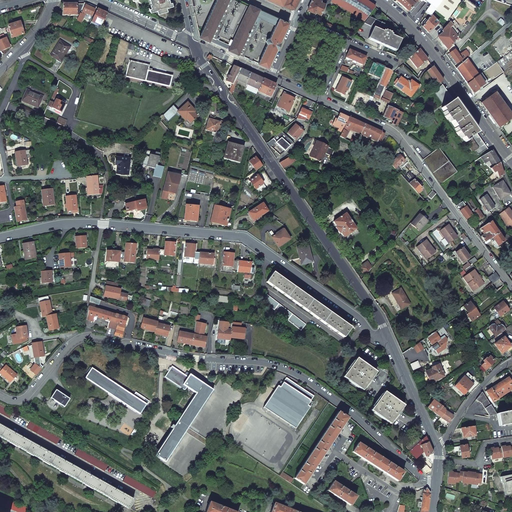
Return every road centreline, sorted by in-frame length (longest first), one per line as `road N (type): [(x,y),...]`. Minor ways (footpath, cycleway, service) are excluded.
road 1 (residential): [(435,490),(359,418),(286,369),(82,338)]
road 2 (tertiary): [(191,42),(383,326)]
road 3 (residential): [(383,326),(374,336),(241,235),(101,222)]
road 4 (residential): [(319,98),(392,131),(511,288)]
road 5 (residential): [(4,105),(86,142),(108,172),(6,179)]
road 6 (tertiary): [(377,0),(422,41),(509,157)]
road 7 (residential): [(0,416),(151,502)]
road 8 (tertiary): [(383,326),(438,447)]
